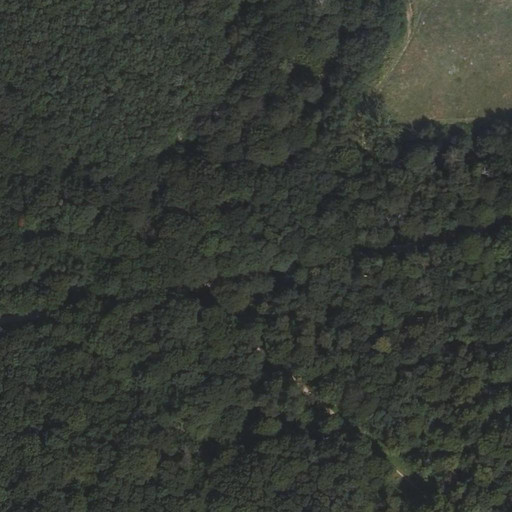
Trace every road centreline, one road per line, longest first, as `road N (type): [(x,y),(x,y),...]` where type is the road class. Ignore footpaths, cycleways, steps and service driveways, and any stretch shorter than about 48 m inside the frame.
road 1 (track): [(0,321),(511,227)]
road 2 (track): [(197,285),(442,511)]
